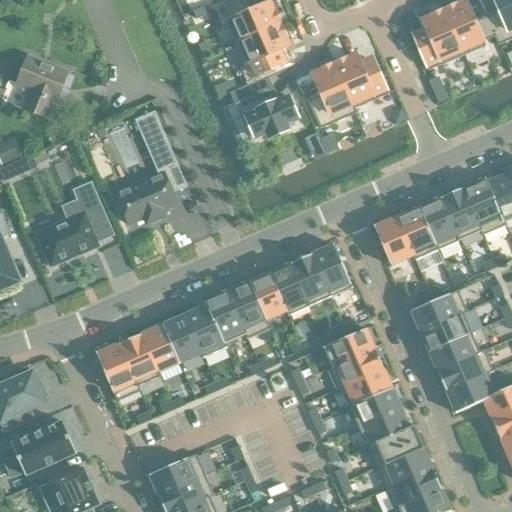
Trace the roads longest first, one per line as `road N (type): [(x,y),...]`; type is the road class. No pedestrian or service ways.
road 1 (residential): [(483,511),(345,205)]
road 2 (residential): [(59,330),(345,205)]
road 3 (residential): [(59,330),(135,511)]
road 4 (residential): [(369,9),(438,164)]
